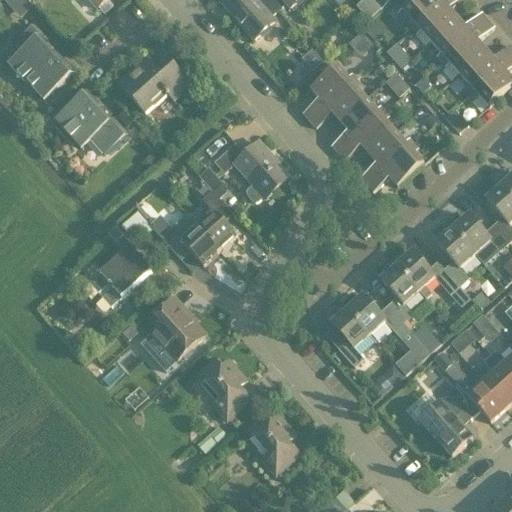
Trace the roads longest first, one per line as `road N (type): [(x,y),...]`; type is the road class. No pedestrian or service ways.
road 1 (residential): [(420,511),(254,324),(288,258)]
road 2 (residential): [(288,258),(331,176),(178,2)]
road 3 (residential): [(288,258),(335,285),(511,126)]
